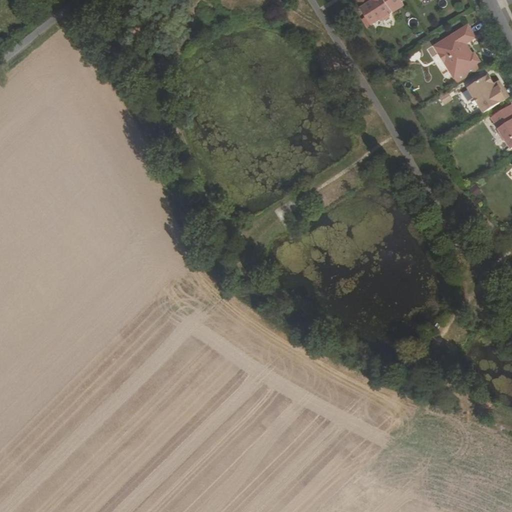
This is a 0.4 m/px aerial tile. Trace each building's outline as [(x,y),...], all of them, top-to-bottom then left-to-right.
[(382,0),(375,5),(371,0),(365,0),(359,5),(376,32),(384,26),(387,26),(394,22),(394,20),(409,11),(401,0),(382,0)] [(480,59),(478,61),(470,49),(480,42),(473,31),(440,52),(459,83),(486,67),(480,59)] [(474,95),(491,121),(511,107),(511,101),(504,88),(500,91),(493,82),(474,95)] [(449,93),(440,98),(444,105),(453,99),(449,93)] [(511,116),(497,126),(506,139),(506,143),(511,149),(511,116)]
